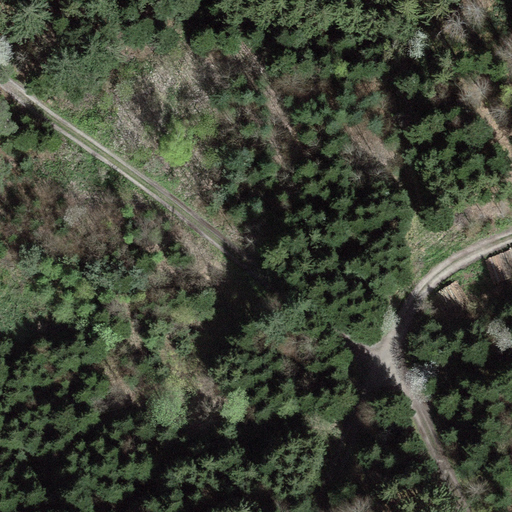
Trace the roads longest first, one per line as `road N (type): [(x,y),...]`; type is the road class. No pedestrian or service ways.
road 1 (track): [(0,84),(389,362),(458,511)]
road 2 (track): [(333,511),(389,362),(434,300),(511,242)]
